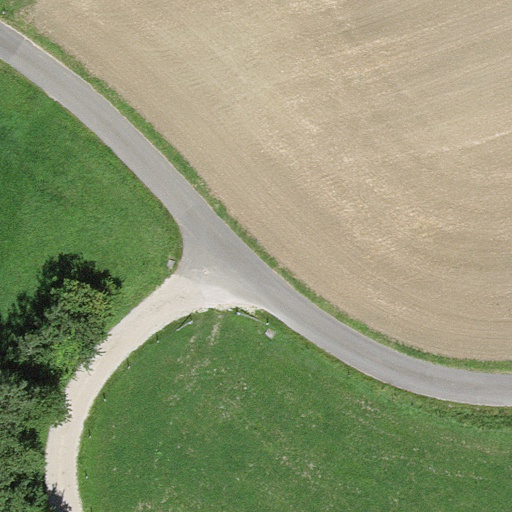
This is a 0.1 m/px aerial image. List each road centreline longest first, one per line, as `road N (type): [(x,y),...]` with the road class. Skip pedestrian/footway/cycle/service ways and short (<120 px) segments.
road 1 (unclassified): [(511,387),(473,388),(398,371),(356,351),(223,259),(154,172),(0,38)]
road 2 (track): [(223,259),(108,346),(64,414),(51,479),(63,511)]
